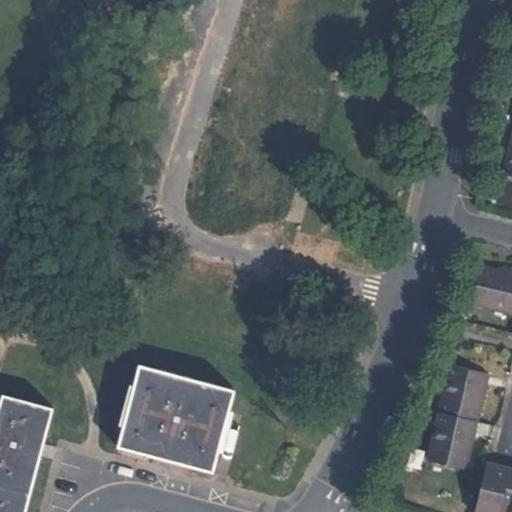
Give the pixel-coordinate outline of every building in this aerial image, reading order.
[(511,155),(506,155),(496,201),(506,203),(511,204),(511,155)] [(511,314),(511,275),(480,268),(472,305),(511,314)] [(140,359),(117,440),(214,466),(236,386),(140,359)] [(438,413),(474,421),(484,381),(485,376),(450,367),(438,413)] [(0,481),(31,490),(53,403),(5,391),(0,408),(0,481)] [(474,421),(438,413),(426,460),(463,469),(473,428),(474,421)] [(505,494),(511,469),(483,462),(469,511),(494,511),(499,493),(505,494)] [(24,511),(31,490),(0,481),(0,511),(24,511)] [(499,493),(494,511),(506,511),(510,495),(505,494),(499,493)]
